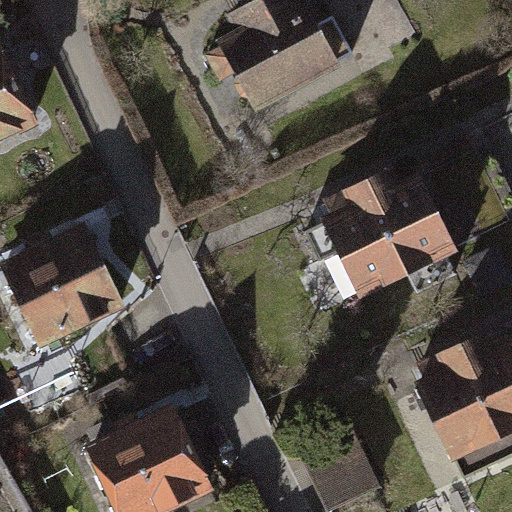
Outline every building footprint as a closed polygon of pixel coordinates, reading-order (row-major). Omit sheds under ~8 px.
[(299,0),(269,0),(219,26),(259,104),(352,57),(333,20),(314,29),(299,0)] [(5,50),(0,52),(0,149),(43,129),(5,50)] [(424,171),(326,218),(366,301),(464,254),(424,171)] [(86,220),(0,261),(0,270),(38,347),(127,304),(86,220)] [(511,335),(423,370),(459,462),(511,441),(511,335)] [(177,407),(91,454),(122,511),(171,511),(219,486),(177,407)] [(333,511),(334,511),(383,489),(357,436),(308,460),(333,511)]
